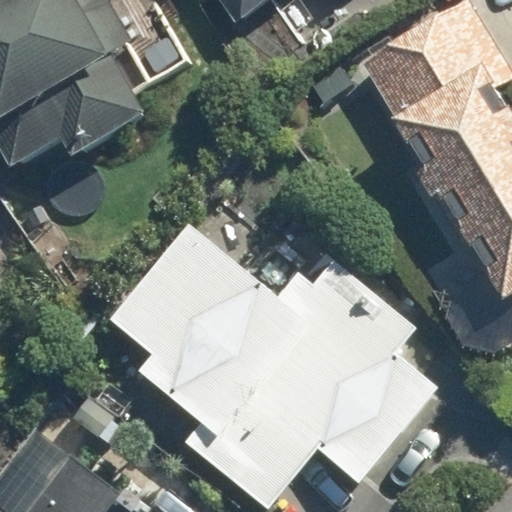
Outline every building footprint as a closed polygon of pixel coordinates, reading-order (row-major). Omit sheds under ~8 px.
[(0,0),(0,109),(34,162),(81,132),(91,150),(163,105),(124,44),(144,31),(124,0),(0,0)] [(227,0),(244,24),(278,0),(227,0)] [(511,100),(505,91),(511,86),(511,50),(480,0),(473,0),(376,60),(411,119),(511,288),(511,100)] [(198,224),(121,315),(161,349),(145,368),(210,423),(196,439),(276,507),(326,447),(368,482),(446,389),(403,352),(422,329),(346,264),(303,315),(198,224)] [(92,298),(69,321),(88,339),(111,316),(92,298)] [(10,511),(0,504),(0,511),(141,511),(80,463),(43,511),(10,511)]
